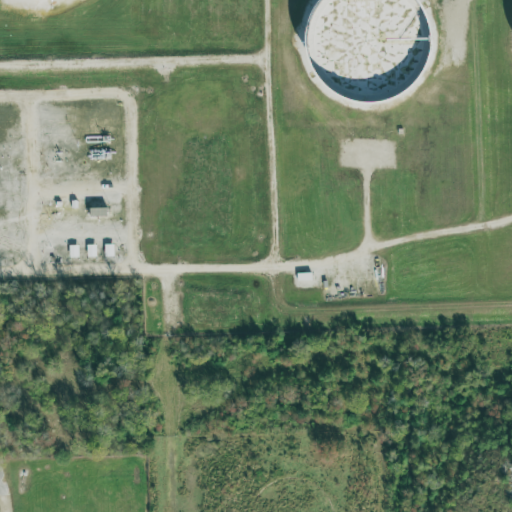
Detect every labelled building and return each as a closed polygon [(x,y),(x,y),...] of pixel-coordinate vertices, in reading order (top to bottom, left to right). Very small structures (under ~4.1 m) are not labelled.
[(413,6),(407,0),(308,0),(296,13),(293,23),(297,26),(301,63),(321,83),(329,84),(330,94),(352,99),(384,95),(386,88),(382,84),(408,58),(410,58),(409,51),(415,45),(414,39),(417,36),(413,6)] [(84,215),(102,215),(101,207),(84,207),(84,215)] [(84,257),(93,256),(93,244),(83,244),(84,257)] [(101,256),(110,256),(110,244),(101,244),(101,256)] [(66,257),(75,257),(75,245),(66,245),(66,257)] [(308,272),(293,273),(294,281),(309,280),(308,272)]
